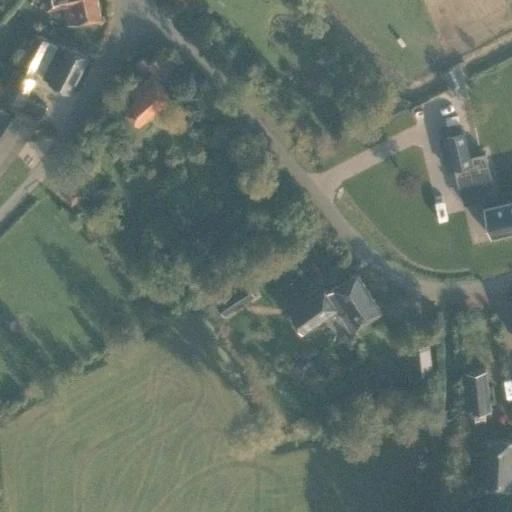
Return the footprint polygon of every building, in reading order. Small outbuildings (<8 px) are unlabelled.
[(100,17),(96,0),(47,0),(49,7),(64,4),(67,23),(100,17)] [(35,31),(25,51),(17,67),(15,66),(13,68),(0,93),(0,172),(39,116),(40,117),(47,105),(26,95),(36,76),(33,75),(36,69),(43,73),(42,74),(51,79),(51,80),(71,90),(88,55),(68,45),(59,40),(58,43),(35,31)] [(173,63),(162,50),(148,61),(143,55),(135,62),(143,71),(150,65),(155,70),(131,90),(137,96),(125,106),(139,122),(171,95),(156,77),(173,63)] [(472,162),(465,129),(441,134),(448,167),(472,162)] [(54,185),(71,204),(83,193),(66,174),(54,185)] [(511,198),(484,205),(491,236),(511,231),(511,198)] [(225,228),(216,233),(221,240),(229,235),(225,228)] [(381,309),(357,271),(328,291),(325,287),(289,310),(302,330),(337,307),(351,329),(381,309)] [(218,301),(225,315),(267,292),(260,278),(218,301)] [(409,346),(411,372),(433,370),(430,344),(409,346)] [(490,408),(486,368),(466,370),(470,410),(490,408)] [(480,483),(511,484),(511,436),(483,435),(480,483)]
